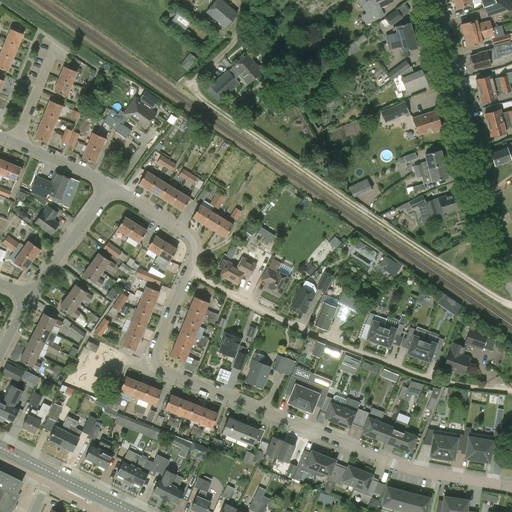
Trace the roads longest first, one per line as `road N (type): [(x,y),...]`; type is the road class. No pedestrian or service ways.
road 1 (residential): [(511,488),(395,466),(158,368),(155,351),(188,272)]
road 2 (track): [(511,305),(196,93),(199,73),(228,47)]
road 3 (unclassified): [(511,391),(414,374),(279,320),(188,272)]
road 4 (residential): [(511,280),(492,236),(430,0)]
road 5 (residential): [(29,295),(109,186)]
road 6 (residential): [(188,272),(195,254),(189,233),(109,186)]
